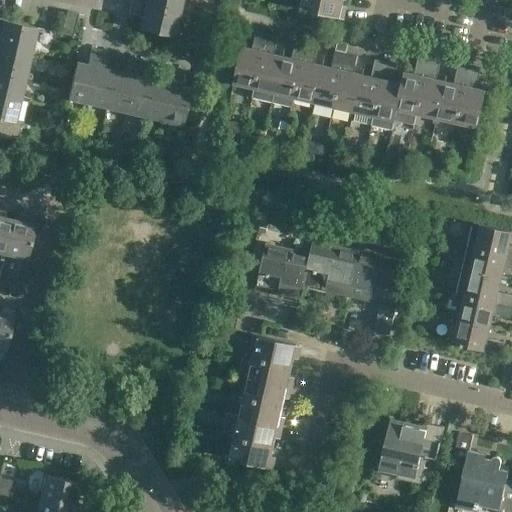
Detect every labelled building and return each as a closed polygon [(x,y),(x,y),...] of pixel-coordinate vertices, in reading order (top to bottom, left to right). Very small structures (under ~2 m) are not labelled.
[(184,15),(185,12),(131,0),(128,13),(137,15),(138,12),(143,13),(139,29),(173,36),(178,14),(184,15)] [(179,9),(181,0),(131,0),(185,12),(185,11),(179,9)] [(302,0),(301,5),(295,4),(295,5),(339,15),(342,2),(341,1),(340,0),(302,0)] [(73,36),(78,13),(66,10),(61,33),(73,36)] [(0,28),(1,29),(0,32),(0,43),(31,51),(36,30),(42,32),(43,28),(0,18),(0,28)] [(255,88),(267,34),(256,31),(256,32),(254,43),(255,43),(253,49),(242,47),(233,89),(236,90),(237,84),(255,88)] [(273,98),(283,56),(273,54),(274,48),(276,49),(278,37),(279,37),(267,34),(255,88),(252,97),(272,102),(273,98)] [(294,97),(307,43),(296,41),(295,42),(296,42),(293,53),(295,53),(293,58),(283,56),(273,98),(276,99),(277,93),(294,97)] [(26,72),(31,51),(0,43),(0,68),(32,76),(32,74),(26,72)] [(313,108),(323,65),(313,63),(314,57),(315,58),(318,47),(318,46),(307,43),(294,97),(312,101),(310,107),(313,108)] [(334,106),(347,52),(346,52),(348,46),(337,44),(336,50),(335,51),(336,51),(333,62),(334,62),(333,68),(323,65),(313,108),(316,108),(317,102),(334,106)] [(88,103),(100,49),(90,47),(86,64),(76,61),(68,98),(88,103)] [(106,107),(115,70),(105,68),(109,51),(100,49),(88,103),(106,107)] [(353,117),(363,74),(353,72),(354,67),(355,67),(357,56),(358,56),(358,55),(347,52),(334,106),(352,110),(350,116),(353,117)] [(125,111),(137,58),(128,56),(124,73),(115,70),(106,107),(125,111)] [(417,113),(429,59),(418,57),(418,58),(416,68),(417,69),(416,74),(405,72),(402,83),(396,109),(397,109),(396,114),(399,115),(400,109),(417,113)] [(144,116),(152,79),(143,77),(147,60),(137,58),(125,111),(144,116)] [(374,115),(387,62),(375,59),(375,60),(373,71),(374,71),(373,77),(363,74),(353,117),(355,117),(357,111),(374,115)] [(435,124),(445,81),(435,79),(436,74),(438,74),(440,63),(441,63),(441,62),(429,59),(417,113),(435,117),(433,123),(435,124)] [(396,109),(402,83),(392,81),(394,76),(395,76),(397,65),(398,65),(398,64),(387,62),(374,115),(372,125),(393,130),(396,114),(397,109),(396,109)] [(162,120),(175,67),(165,64),(161,81),(152,79),(144,116),(162,120)] [(457,122),(470,69),(458,66),(457,67),(458,67),(455,78),(457,78),(455,84),(445,81),(435,124),(438,124),(439,118),(457,122)] [(184,69),(175,67),(162,120),(182,125),(190,88),(180,86),(184,69)] [(31,78),(32,76),(0,68),(0,93),(20,98),(25,77),(31,78)] [(481,71),(470,69),(457,122),(474,126),(473,132),(476,133),(486,91),(475,88),(476,83),(477,83),(480,72),(481,71)] [(15,119),(20,98),(0,93),(0,136),(17,140),(21,120),(15,119)] [(239,122),(235,135),(243,137),(243,135),(246,124),(239,122)] [(255,138),(255,139),(264,141),(264,140),(266,131),(256,130),(255,138)] [(276,133),(274,142),(284,144),(286,135),(276,133)] [(426,165),(426,166),(435,168),(435,167),(437,158),(428,156),(426,165)] [(0,252),(5,253),(13,219),(0,216),(1,210),(0,209),(0,252)] [(25,222),(13,219),(5,253),(27,259),(36,218),(27,216),(25,222)] [(260,222),(258,232),(266,234),(268,224),(260,222)] [(473,222),(468,247),(511,257),(511,246),(509,246),(511,231),(473,222)] [(304,286),(315,239),(314,239),(310,253),(266,242),(255,289),(301,300),(304,286)] [(348,296),(359,250),(315,239),(304,286),(348,296)] [(511,268),(511,257),(468,247),(462,270),(501,279),(504,265),(510,267),(510,268),(511,268)] [(403,260),(359,250),(348,296),(380,304),(374,331),(390,335),(396,307),(393,306),(403,260)] [(498,293),(501,279),(462,270),(457,294),(467,296),(511,306),(511,294),(504,292),(503,294),(498,293)] [(17,297),(19,287),(11,285),(8,295),(17,297)] [(511,317),(511,310),(511,306),(467,296),(465,303),(463,303),(460,316),(454,314),(453,317),(490,326),(493,312),(499,313),(499,314),(511,317)] [(4,313),(0,312),(0,348),(6,350),(15,309),(6,307),(4,313)] [(487,339),(490,326),(453,317),(452,320),(459,321),(456,334),(458,335),(456,342),(454,341),(454,343),(461,344),(461,345),(464,346),(464,345),(502,354),(505,342),(493,339),(492,341),(487,339)] [(223,327),(221,337),(231,339),(233,329),(223,327)] [(297,345),(290,343),(253,334),(252,335),(259,337),(254,356),(292,365),(292,364),(291,364),(292,358),(294,358),(297,345)] [(292,366),(292,365),(254,356),(248,355),(244,375),(250,376),(288,385),(291,372),(289,372),(290,366),(292,366)] [(285,398),(288,385),(250,376),(245,396),(283,405),(283,404),(282,404),(283,398),(285,398)] [(283,406),(283,405),(245,396),(240,416),(279,425),(282,412),(280,412),(281,405),(283,406)] [(276,437),(279,425),(240,416),(236,435),(236,436),(274,444),(272,443),(274,437),(276,437)] [(413,427),(390,421),(379,467),(398,472),(397,478),(421,483),(425,466),(424,466),(426,457),(437,459),(444,427),(423,422),(420,431),(413,429),(413,427)] [(486,454),(470,450),(473,435),(459,432),(453,458),(466,461),(456,507),(477,511),(479,503),(500,508),(499,511),(511,511),(511,482),(506,481),(509,470),(500,468),(501,461),(501,460),(501,459),(501,458),(500,458),(499,457),(498,456),(497,456),(496,456),(495,456),(493,456),(493,457),(492,458),(492,459),(485,457),(486,454)] [(274,445),(274,444),(236,436),(236,435),(229,434),(225,455),(269,465),(272,452),(271,451),(272,445),(274,445)] [(45,474),(41,495),(75,503),(80,483),(45,474)] [(12,481),(0,478),(0,486),(10,488),(12,481)] [(0,494),(9,496),(10,488),(0,486),(0,494)] [(73,511),(75,503),(41,495),(36,511),(73,511)]
